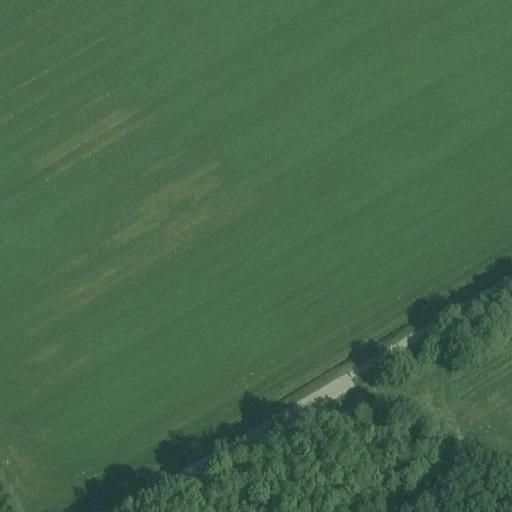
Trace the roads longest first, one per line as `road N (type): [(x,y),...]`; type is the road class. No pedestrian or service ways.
road 1 (unclassified): [(126,511),(349,378)]
road 2 (track): [(475,442),(420,415),(315,398)]
